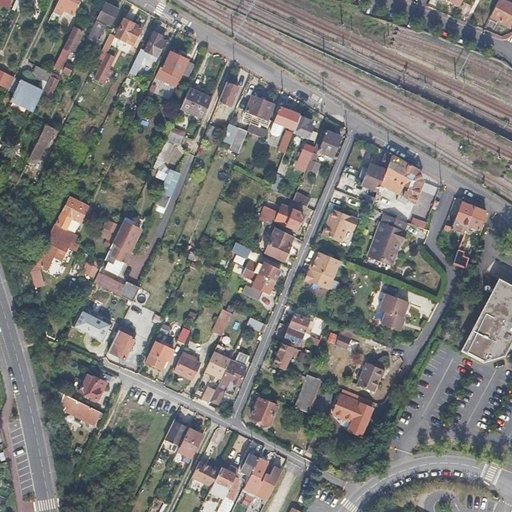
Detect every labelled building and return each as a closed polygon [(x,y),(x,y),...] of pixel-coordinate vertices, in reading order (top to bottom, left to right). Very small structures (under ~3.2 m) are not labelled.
[(0,0),(0,6),(6,9),(8,0),(0,0)] [(16,0),(17,0),(16,2),(12,10),(19,14),(25,0),(16,0)] [(77,0),(57,0),(47,22),(53,25),(58,14),(61,15),(64,11),(71,14),(77,0)] [(462,0),(441,0),(458,9),(462,0)] [(511,5),(506,2),(501,0),(499,0),(489,19),(508,29),(511,21),(511,5)] [(112,7),(104,3),(85,41),(95,46),(106,25),(109,26),(117,9),(112,7)] [(140,27),(123,19),(114,36),(131,45),(140,27)] [(81,32),(72,27),(54,66),(60,69),(69,51),(71,52),(81,32)] [(143,50),(140,49),(128,73),(133,76),(143,56),(142,56),(144,52),(155,56),(163,41),(159,39),(160,36),(152,32),(143,50)] [(114,36),(109,34),(100,51),(105,54),(114,36)] [(161,68),(159,67),(154,77),(176,86),(181,74),(187,76),(195,59),(190,57),(190,56),(171,47),(161,68)] [(105,57),(102,55),(97,65),(101,66),(94,80),(104,85),(108,78),(105,77),(115,58),(107,54),(105,57)] [(72,68),(66,65),(63,71),(69,74),(72,68)] [(51,73),(37,66),(32,75),(46,82),(51,73)] [(0,72),(0,86),(6,89),(12,78),(0,72)] [(152,74),(147,72),(143,81),(148,83),(151,75),(152,74)] [(57,78),(51,76),(42,93),(49,96),(57,78)] [(42,91),(19,80),(10,98),(33,109),(42,91)] [(238,86),(225,81),(217,101),(229,106),(238,86)] [(189,88),(187,92),(179,108),(201,117),(210,97),(189,88)] [(272,104),(250,95),(243,111),(258,117),(266,120),(266,119),(272,104)] [(298,114),(278,106),(268,131),(269,134),(273,135),(277,135),(281,125),(285,126),(284,128),(291,130),(297,117),(298,114)] [(257,120),(259,121),(258,123),(265,126),(268,120),(266,119),(266,120),(258,117),(257,120)] [(297,117),(291,130),(291,132),(311,140),(314,133),(309,131),(310,127),(305,124),(306,120),(297,117)] [(264,130),(249,123),(246,131),(261,137),(264,130)] [(217,128),(208,124),(202,138),(211,142),(217,128)] [(54,130),(44,125),(36,143),(45,148),(54,130)] [(184,131),(171,126),(169,130),(182,136),(184,131)] [(246,131),(237,126),(227,149),(236,153),(246,131)] [(340,137),(320,129),(311,151),(307,160),(304,168),(315,173),(319,163),(313,160),(318,150),(332,156),(340,137)] [(182,136),(169,130),(162,146),(170,150),(174,142),(178,144),(182,136)] [(290,134),(283,131),(277,146),(284,149),(290,134)] [(311,151),(301,147),(297,156),(307,160),(311,151)] [(366,168),(361,166),(357,177),(362,178),(360,184),(376,190),(381,179),(389,156),(383,154),(378,167),(368,163),(366,168)] [(389,155),(389,156),(381,179),(394,188),(396,184),(405,189),(404,193),(402,192),(400,198),(413,203),(421,182),(417,171),(389,155)] [(286,164),(279,161),(271,181),(277,184),(286,164)] [(170,170),(153,209),(164,214),(182,175),(170,170)] [(277,184),(271,181),(268,188),(274,191),(277,184)] [(294,192),(291,199),(305,206),(309,199),(294,192)] [(367,195),(366,197),(364,202),(371,205),(373,199),(374,197),(367,195)] [(55,224),(66,229),(73,232),(78,222),(79,222),(87,206),(69,198),(55,224)] [(278,210),(264,204),(257,219),(270,225),(271,220),(294,230),(302,212),(281,203),(278,210)] [(472,208),(460,203),(447,238),(450,239),(453,231),(458,232),(461,223),(466,225),(472,208)] [(483,212),(472,208),(466,225),(478,229),(483,212)] [(357,219),(332,209),(328,218),(329,218),(326,224),(321,235),(340,242),(346,227),(353,230),(357,219)] [(406,222),(383,213),(368,253),(390,262),(398,242),(406,222)] [(115,234),(119,226),(107,220),(103,228),(115,234)] [(66,229),(55,224),(54,223),(49,233),(51,234),(36,264),(34,263),(30,271),(34,288),(44,285),(39,269),(40,267),(46,270),(53,257),(60,260),(67,247),(74,250),(78,242),(74,241),(77,235),(73,232),(66,229)] [(121,225),(118,231),(132,238),(134,232),(124,227),(121,225)] [(268,234),(271,235),(264,251),(283,259),(290,243),(289,243),(292,235),(271,225),(268,234)] [(111,242),(115,234),(103,228),(100,236),(111,242)] [(132,238),(118,231),(113,242),(124,248),(126,249),(132,238)] [(469,235),(463,233),(452,264),(464,268),(468,259),(461,257),(469,235)] [(249,248),(234,241),(231,250),(245,257),(249,248)] [(124,248),(113,242),(101,266),(105,268),(117,274),(121,266),(119,265),(121,261),(119,260),(124,248)] [(316,251),(310,266),(312,267),(310,272),(308,271),(304,280),(328,289),(340,260),(316,251)] [(249,261),(246,268),(274,281),(279,269),(264,262),(263,263),(259,261),(257,265),(249,261)] [(95,278),(97,268),(86,265),(83,275),(95,278)] [(242,275),(255,281),(251,288),(261,293),(262,291),(268,294),(274,281),(246,268),(245,268),(242,275)] [(98,274),(93,283),(132,301),(139,286),(125,280),(122,285),(102,276),(98,274)] [(511,284),(498,277),(459,349),(482,360),(504,353),(511,339),(511,284)] [(244,285),(241,292),(258,300),(261,293),(251,288),(244,285)] [(385,292),(378,308),(384,311),(379,322),(399,330),(404,318),(402,317),(406,309),(409,301),(385,292)] [(231,313),(222,309),(217,320),(226,324),(231,313)] [(311,314),(297,309),(294,315),(309,320),(311,314)] [(109,323),(86,312),(78,329),(101,340),(109,323)] [(309,320),(294,315),(289,327),(304,333),(309,320)] [(264,323),(250,316),(246,324),(261,331),(264,323)] [(328,321),(317,317),(314,325),(318,327),(314,337),(321,340),(328,321)] [(226,324),(217,320),(215,325),(224,330),(226,324)] [(168,328),(160,324),(156,333),(164,337),(168,328)] [(304,333),(289,327),(284,339),(299,345),(304,333)] [(189,331),(184,328),(178,341),(183,344),(189,331)] [(123,333),(118,331),(108,352),(124,360),(136,335),(125,329),(123,333)] [(339,329),(335,343),(347,346),(351,332),(339,329)] [(173,352),(154,343),(145,364),(160,370),(162,366),(165,368),(173,352)] [(299,350),(282,343),(274,364),(285,369),(290,355),(296,357),(299,350)] [(229,359),(213,353),(205,371),(220,378),(229,359)] [(199,364),(182,356),(175,372),(192,380),(199,364)] [(246,366),(229,359),(220,378),(217,385),(225,388),(224,391),(232,394),(238,383),(239,383),(247,367),(246,366)] [(373,391),(379,377),(382,378),(385,370),(375,365),(367,362),(357,384),(373,391)] [(306,377),(294,371),(291,378),(303,383),(306,377)] [(97,378),(88,374),(79,391),(96,399),(100,391),(99,390),(102,384),(96,381),(97,378)] [(224,391),(225,388),(217,385),(210,400),(218,404),(224,391)] [(101,413),(65,395),(60,404),(65,407),(63,410),(94,425),(101,413)] [(357,402),(342,395),(334,414),(353,422),(350,431),(362,435),(373,408),(357,402)] [(278,405),(260,398),(251,418),(269,425),(278,405)] [(187,428),(173,421),(164,439),(171,442),(174,435),(182,439),(187,428)] [(202,435),(188,428),(177,451),(191,457),(202,435)] [(318,442),(311,439),(305,452),(312,455),(318,442)] [(257,459),(248,454),(240,471),(249,475),(257,459)] [(266,463),(257,459),(249,475),(253,478),(239,506),(246,509),(253,494),(260,480),(258,479),(266,463)] [(219,472),(198,462),(191,477),(211,487),(219,472)] [(221,467),(219,472),(211,487),(209,491),(223,498),(234,477),(235,475),(221,467)] [(260,480),(253,494),(266,500),(281,471),(273,467),(267,477),(263,475),(260,480)] [(238,479),(234,477),(223,498),(231,502),(234,495),(238,479)] [(154,497),(151,505),(147,511),(163,511),(168,504),(154,497)] [(231,502),(223,498),(216,511),(230,511),(235,503),(231,502)] [(151,505),(144,502),(141,509),(147,511),(151,505)]
